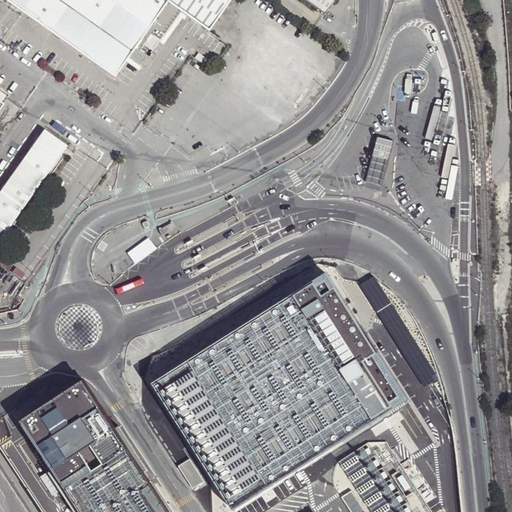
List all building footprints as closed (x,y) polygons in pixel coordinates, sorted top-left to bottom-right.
[(5,0),(112,75),(123,59),(126,54),(140,64),(156,41),(179,10),(185,14),(206,28),(224,0),(5,0)] [(265,0),(234,0),(230,6),(252,21),(265,0)] [(300,0),(316,11),(323,0),(300,0)] [(182,17),(185,14),(179,10),(156,41),(161,45),(181,16),(182,17)] [(126,54),(123,59),(137,69),(140,64),(126,54)] [(43,129),(0,190),(0,240),(66,145),(43,129)] [(394,141),(378,137),(367,182),(383,185),(394,141)] [(319,255),(144,365),(236,506),(408,397),(319,255)] [(173,511),(147,471),(148,471),(119,427),(107,435),(76,388),(55,402),(44,409),(23,423),(82,511),(173,511)] [(44,409),(55,402),(53,399),(50,401),(48,400),(45,402),(45,404),(42,406),(44,409)] [(337,463),(332,481),(352,511),(430,511),(386,442),(368,443),(337,463)]
